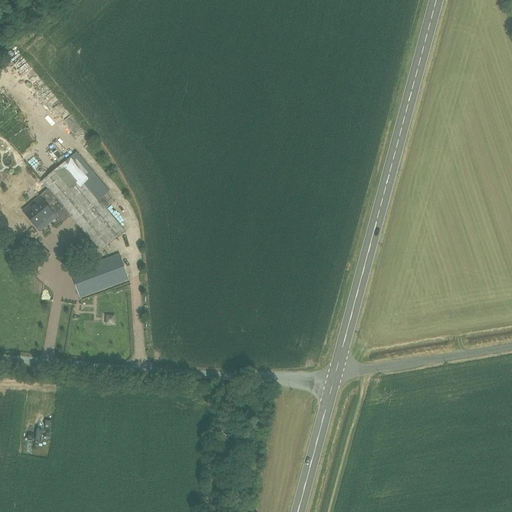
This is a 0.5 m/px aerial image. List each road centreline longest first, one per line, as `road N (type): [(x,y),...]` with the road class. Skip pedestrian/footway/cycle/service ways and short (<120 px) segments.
road 1 (secondary): [(435,0),(334,376)]
road 2 (unclassified): [(0,356),(285,381),(334,376)]
road 3 (unclassified): [(511,347),(334,376)]
road 4 (secondary): [(334,376),(297,511)]
